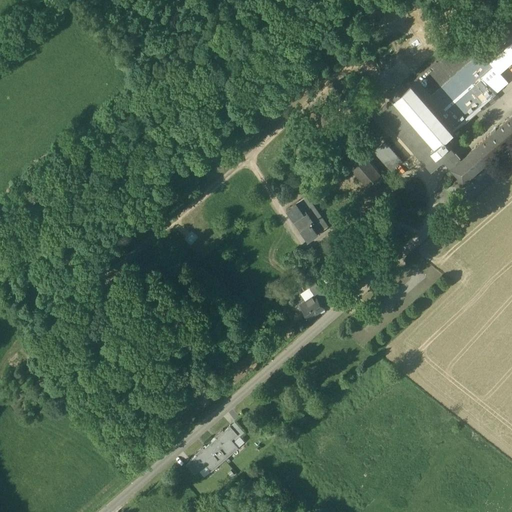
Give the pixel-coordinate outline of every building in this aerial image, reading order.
[(446,51),(411,82),(453,130),(496,93),(488,84),(481,77),(495,65),(491,60),(467,33),(446,51)] [(511,41),(491,60),(495,65),(481,77),(488,84),(500,72),(511,62),(511,41)] [(500,72),(488,84),(496,93),(508,82),(500,72)] [(367,79),(362,83),(366,88),(371,84),(367,79)] [(411,82),(409,80),(407,82),(408,84),(401,91),(397,86),(390,92),(394,97),(379,110),(431,170),(443,159),(453,151),(444,141),(447,139),(445,137),(453,130),(411,82)] [(511,114),(477,146),(489,160),(511,139),(511,114)] [(402,161),(384,141),(374,150),(391,170),(402,161)] [(384,176),(355,144),(342,156),(370,188),(384,176)] [(461,160),(451,168),(463,182),(489,160),(477,146),(461,160)] [(453,151),(443,159),(451,168),(461,160),(453,151)] [(328,227),(306,196),(296,203),(317,234),(328,227)] [(317,234),(296,203),(286,210),(296,223),(295,224),(297,227),(298,226),(308,241),(317,234)] [(325,297),(317,284),(310,289),(315,295),(319,301),(325,297)] [(315,295),(300,305),(309,319),(315,315),(319,312),(324,309),(319,301),(315,295)] [(235,421),(230,425),(237,434),(242,430),(235,421)] [(237,434),(230,425),(210,443),(224,459),(239,446),(232,439),(237,434)] [(210,443),(190,460),(198,468),(204,463),(211,471),(224,459),(210,443)] [(198,468),(190,460),(185,464),(193,473),(198,468)]
